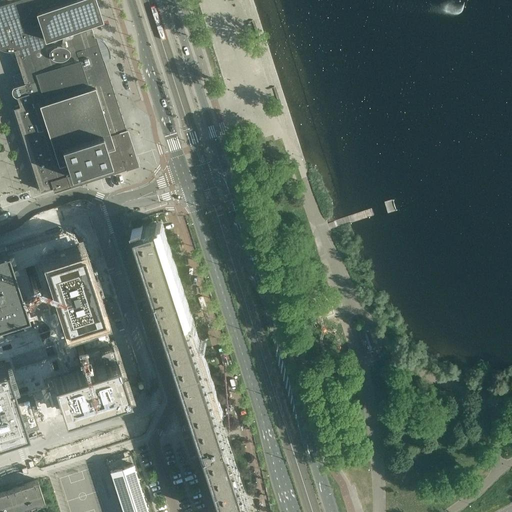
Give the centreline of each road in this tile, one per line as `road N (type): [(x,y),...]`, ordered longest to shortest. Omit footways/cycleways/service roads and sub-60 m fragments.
road 1 (secondary): [(331,511),(223,176)]
road 2 (secondary): [(188,188),(290,511)]
road 3 (residential): [(171,399),(106,200)]
road 4 (secondary): [(130,0),(184,175)]
road 5 (secondary): [(219,163),(169,0)]
road 6 (unknown): [(121,383),(98,294),(119,239)]
road 7 (residential): [(214,511),(171,399)]
road 8 (residential): [(171,399),(153,444),(175,511)]
